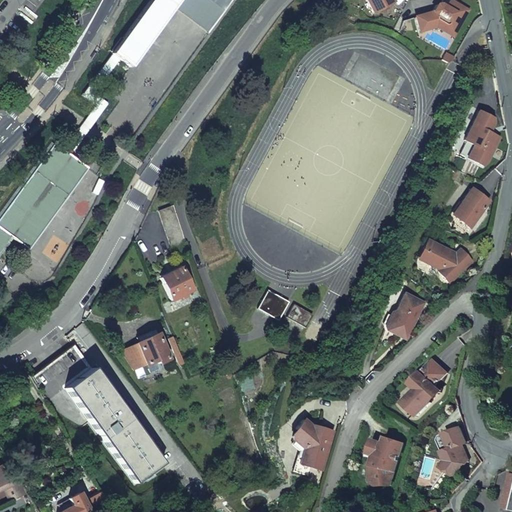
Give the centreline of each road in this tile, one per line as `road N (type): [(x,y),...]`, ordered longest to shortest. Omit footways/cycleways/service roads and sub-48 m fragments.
road 1 (residential): [(0,360),(78,292),(200,100),(279,0)]
road 2 (residential): [(491,273),(374,384),(349,428),(324,511)]
road 3 (unknown): [(220,511),(63,308)]
road 4 (residential): [(498,450),(485,442),(470,397),(491,273)]
